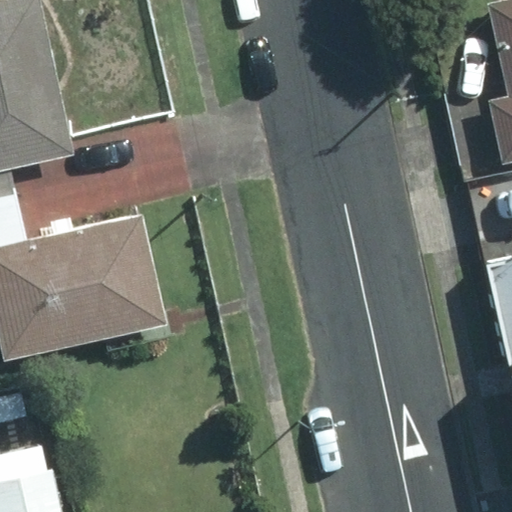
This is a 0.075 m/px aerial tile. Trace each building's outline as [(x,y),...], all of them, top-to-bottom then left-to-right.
[(0,197),(17,193),(11,169),(78,153),(44,0),(18,0),(0,4),(0,197)] [(477,103),(489,161),(511,156),(511,0),(501,0),(476,5),(496,99),(477,103)] [(29,243),(17,193),(0,197),(0,306),(12,361),(171,325),(147,217),(88,230),(29,243)] [(504,364),(489,368),(511,474),(511,255),(481,262),(504,364)] [(64,511),(52,456),(0,468),(0,511),(64,511)]
